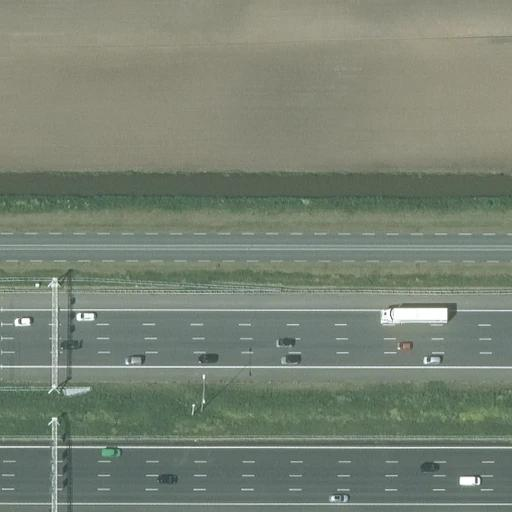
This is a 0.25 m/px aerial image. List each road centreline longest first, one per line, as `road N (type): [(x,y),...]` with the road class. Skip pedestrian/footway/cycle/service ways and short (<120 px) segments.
road 1 (motorway): [(511,339),(0,337)]
road 2 (secondary): [(0,249),(511,250)]
road 3 (motorway): [(0,477),(511,478)]
